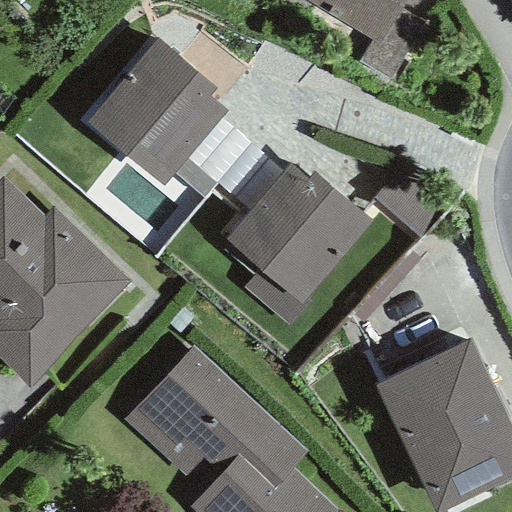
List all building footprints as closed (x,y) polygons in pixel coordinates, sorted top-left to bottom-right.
[(301,0),(377,46),(405,0),(301,0)] [(221,117),(226,111),(208,95),(215,87),(157,39),(86,122),(162,186),(173,173),(221,117)] [(283,172),(221,117),(173,173),(204,200),(211,190),(246,216),(283,172)] [(258,268),(242,287),(288,325),(308,301),(306,299),(371,221),(312,172),(307,178),(290,164),(283,172),(246,216),(225,241),(258,268)] [(400,164),(372,199),(418,236),(447,201),(400,164)] [(0,363),(27,389),(129,282),(52,208),(45,216),(2,177),(0,179),(0,363)] [(375,385),(435,511),(438,511),(511,477),(511,429),(469,340),(375,385)] [(196,511),(336,511),(337,511),(293,471),(308,454),(191,345),(122,419),(202,493),(189,506),(195,510),(196,511)]
